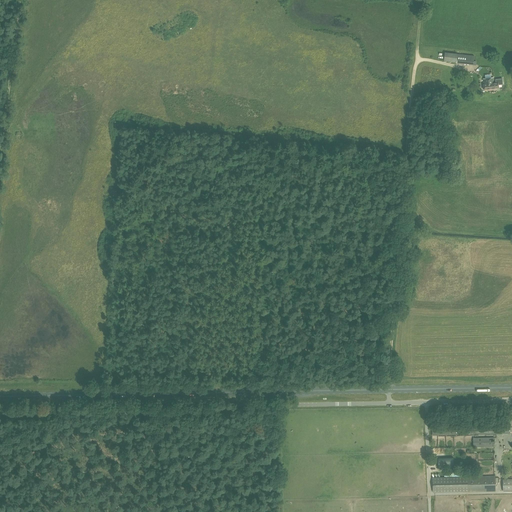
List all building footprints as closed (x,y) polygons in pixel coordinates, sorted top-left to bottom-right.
[(474,61),(474,55),(445,52),(444,61),(457,62),(457,63),(469,64),(469,61),(474,61)] [(483,84),(484,89),(499,87),(498,85),(503,84),(502,78),(495,79),(496,82),(494,83),(493,77),(483,78),(484,84),(483,84)] [(432,429),(432,435),(510,433),(510,432),(510,427),(510,426),(508,426),(508,427),(502,427),(501,425),(476,426),(476,427),(432,429)] [(477,447),(477,449),(493,448),(493,447),(495,447),(495,437),(473,437),(473,447),(477,447)] [(454,467),(453,457),(438,458),(439,468),(454,467)] [(432,477),(433,492),(495,490),(495,483),(499,483),(499,478),(495,478),(495,476),(432,477)] [(511,478),(503,479),(503,491),(511,490),(511,478)]
